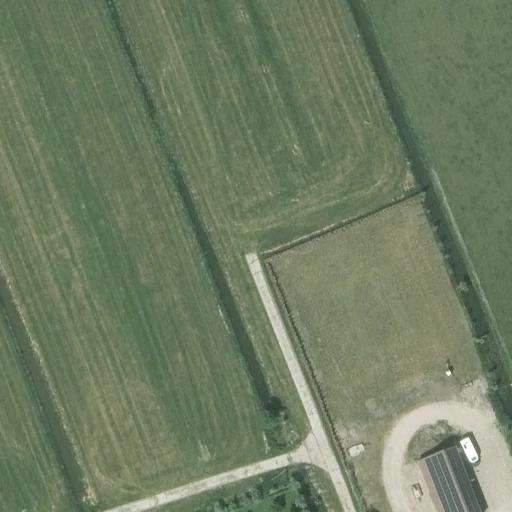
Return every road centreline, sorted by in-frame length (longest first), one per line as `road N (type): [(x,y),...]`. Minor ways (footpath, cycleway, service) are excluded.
road 1 (unknown): [(342,511),(241,266)]
road 2 (unknown): [(511,501),(477,432),(437,415),(419,418),(395,448),(406,511)]
